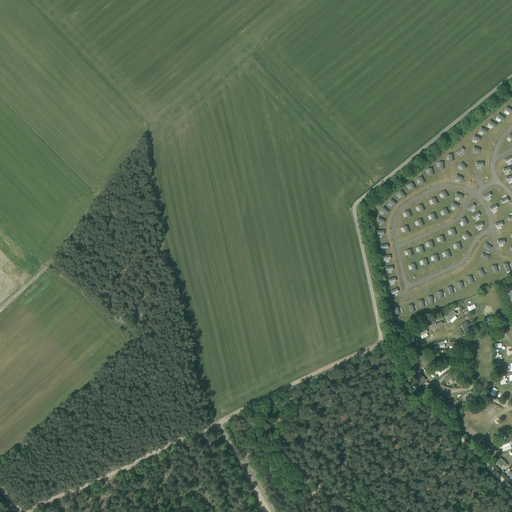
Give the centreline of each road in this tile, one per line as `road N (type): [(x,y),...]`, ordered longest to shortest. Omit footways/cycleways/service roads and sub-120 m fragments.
road 1 (unclassified): [(511,75),(354,204),(382,344)]
road 2 (track): [(215,425),(26,511)]
road 3 (track): [(511,489),(415,391),(382,344)]
road 4 (track): [(215,425),(381,342)]
